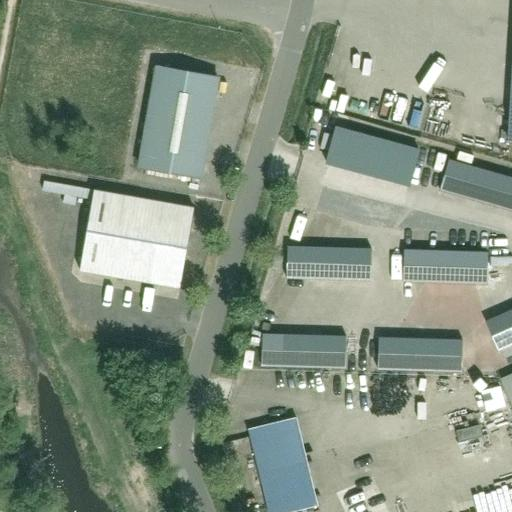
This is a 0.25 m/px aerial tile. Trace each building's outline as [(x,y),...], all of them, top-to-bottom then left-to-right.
[(511,0),(508,0),(499,148),(511,148),(511,0)] [(218,77),(153,66),(135,170),(200,181),(218,77)] [(392,125),(406,128),(413,100),(399,97),(392,125)] [(318,163),(409,185),(418,146),(327,124),(318,163)] [(511,175),(438,156),(430,188),(511,209),(511,175)] [(195,209),(89,189),(73,272),(179,292),(195,209)] [(372,278),(372,245),(280,245),(280,277),(372,278)] [(398,248),(397,280),(486,282),(486,249),(398,248)] [(511,305),(479,319),(493,351),(511,342),(511,305)] [(255,332),(255,365),(347,366),(347,333),(255,332)] [(472,351),(463,351),(463,337),(372,336),(372,369),(472,370),(472,351)] [(507,400),(511,398),(511,368),(496,375),(507,400)] [(299,417),(249,429),(269,511),(300,511),(320,507),(299,417)]
